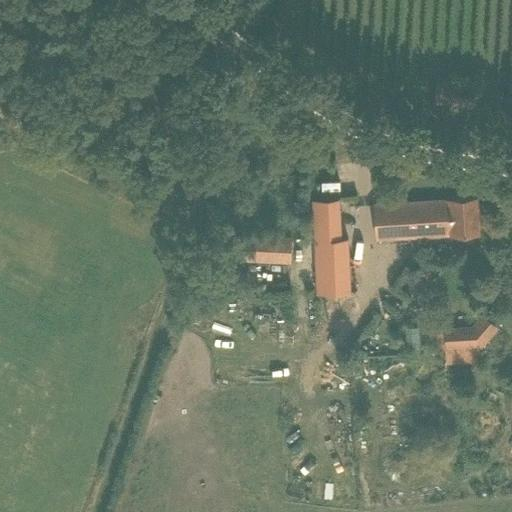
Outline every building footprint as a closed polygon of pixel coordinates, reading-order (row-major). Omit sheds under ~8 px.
[(471,109),(477,85),(440,76),(434,100),(471,109)] [(121,189),(0,143),(0,181),(108,223),(121,189)] [(478,196),(374,204),(377,240),(481,232),(478,196)] [(294,262),(295,236),(249,234),(248,261),(294,262)] [(316,279),(316,294),(350,292),(350,277),(316,279)] [(472,326),(445,327),(445,350),(483,347),(489,343),(500,328),(483,313),(472,326)] [(407,326),(408,349),(421,349),(420,326),(407,326)]
